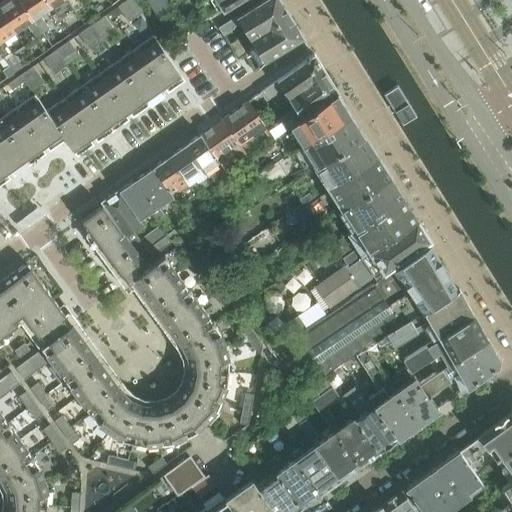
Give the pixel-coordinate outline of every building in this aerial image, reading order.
[(20,0),(3,0),(0,2),(0,9),(14,30),(14,31),(26,23),(31,31),(38,26),(39,26),(20,0)] [(46,0),(20,0),(39,26),(38,26),(42,32),(49,27),(39,14),(51,6),(46,0)] [(46,0),(51,6),(51,5),(58,0),(67,15),(75,9),(68,0),(46,0)] [(68,0),(75,9),(82,5),(78,0),(68,0)] [(133,0),(126,0),(118,6),(122,12),(128,21),(142,12),(133,0)] [(165,0),(157,0),(149,5),(156,15),(169,6),(165,0)] [(230,21),(219,27),(224,34),(234,28),(233,26),(240,22),(263,60),(264,61),(302,38),(304,37),(284,6),(280,0),(261,0),(236,16),(236,17),(230,21)] [(103,2),(94,9),(97,13),(106,7),(103,2)] [(118,6),(110,12),(114,18),(122,12),(118,6)] [(14,30),(0,9),(0,48),(2,52),(6,58),(13,53),(2,38),(14,30)] [(104,15),(92,24),(102,40),(115,31),(104,15)] [(92,24),(79,33),(90,49),(102,40),(92,24)] [(153,35),(117,60),(149,105),(185,80),(153,35)] [(246,54),(236,39),(229,43),(238,59),(246,54)] [(69,40),(56,49),(67,65),(80,56),(69,40)] [(56,49),(44,58),(54,73),(67,65),(56,49)] [(329,78),(325,71),(323,68),(322,68),(319,62),(314,54),(312,55),(277,80),(260,92),(266,100),(283,89),(301,117),(337,93),(338,92),(332,84),(329,78)] [(117,60),(82,85),(113,130),(149,105),(117,60)] [(10,65),(2,70),(8,78),(14,73),(13,72),(14,71),(10,65)] [(33,66),(20,75),(24,81),(31,90),(44,81),(33,66)] [(20,75),(7,84),(11,89),(24,81),(20,75)] [(82,85),(46,110),(65,139),(77,156),(113,130),(82,85)] [(397,85),(383,94),(393,110),(402,124),(415,116),(397,85)] [(337,93),(301,117),(302,117),(289,125),(302,144),(303,145),(350,113),(345,104),(344,105),(339,97),(339,96),(337,93)] [(35,94),(0,118),(0,120),(30,164),(65,139),(46,110),(35,94)] [(259,132),(266,127),(248,100),(247,101),(234,109),(261,148),(267,144),(259,132)] [(234,109),(222,118),(239,143),(240,144),(247,139),(255,151),(261,148),(234,109)] [(302,144),(292,150),(306,171),(313,166),(314,167),(363,134),(360,129),(359,129),(354,121),(355,120),(350,113),(303,145),(302,144)] [(222,118),(211,126),(238,164),(242,162),(237,155),(241,152),(236,145),(239,143),(222,118)] [(0,120),(0,185),(30,164),(0,120)] [(277,120),(266,127),(273,137),(284,130),(277,120)] [(211,126),(200,134),(220,162),(226,172),(238,164),(211,126)] [(200,134),(184,145),(210,183),(217,178),(211,168),(220,162),(200,134)] [(363,134),(314,167),(327,187),(377,155),(371,146),(364,134),(363,134)] [(210,183),(184,145),(169,155),(195,193),(210,183)] [(169,155),(153,166),(173,196),(182,190),(188,198),(195,193),(169,155)] [(327,188),(294,210),(307,231),(328,216),(322,207),(334,199),(341,209),(390,176),(391,176),(377,155),(327,187),(327,188)] [(148,196),(146,197),(148,200),(144,202),(146,205),(150,211),(156,220),(164,214),(159,206),(173,196),(153,166),(136,178),(148,196)] [(390,176),(341,209),(354,229),(404,197),(390,176)] [(148,200),(146,197),(148,196),(136,178),(120,189),(136,212),(146,205),(144,202),(148,200)] [(120,189),(102,201),(103,204),(125,235),(142,223),(139,219),(150,211),(146,205),(136,212),(120,189)] [(429,239),(429,238),(430,238),(418,219),(417,219),(416,218),(417,218),(404,197),(354,229),(346,233),(356,248),(352,251),(342,236),(332,243),(347,263),(315,286),(329,306),(373,276),(374,277),(375,276),(427,240),(428,239),(429,239)] [(0,336),(25,318),(29,324),(25,327),(33,338),(40,334),(46,342),(41,345),(86,406),(91,412),(98,422),(121,438),(146,444),(173,441),(175,446),(188,439),(186,435),(197,429),(206,420),(209,424),(219,413),(216,410),(226,385),(228,359),(220,332),(164,255),(148,267),(125,235),(103,204),(82,220),(89,230),(128,283),(133,279),(181,344),(187,356),(189,369),(186,382),(178,393),(172,398),(168,401),(155,405),(142,403),(130,398),(120,389),(71,323),(68,325),(62,317),(66,315),(28,263),(25,263),(0,280),(0,336)] [(191,204),(184,210),(190,218),(197,213),(191,204)] [(181,230),(192,245),(201,239),(190,223),(181,230)] [(157,226),(140,238),(147,247),(163,235),(157,226)] [(174,228),(166,235),(169,239),(170,239),(178,233),(174,228)] [(146,249),(148,252),(151,257),(172,242),(170,239),(169,239),(166,235),(146,249)] [(201,239),(192,245),(204,261),(213,254),(201,239)] [(378,279),(296,334),(322,371),(324,375),(343,361),(355,353),(366,347),(386,333),(456,290),(453,285),(452,285),(447,276),(447,275),(447,274),(448,271),(442,260),(438,259),(432,248),(429,243),(377,279),(378,279)] [(182,255),(190,265),(197,259),(190,249),(182,255)] [(205,269),(197,259),(190,265),(197,275),(205,269)] [(213,278),(206,283),(214,294),(221,288),(213,278)] [(221,288),(214,294),(223,306),(230,301),(221,288)] [(472,312),(464,298),(458,288),(456,290),(386,333),(403,359),(473,313),(472,312)] [(261,309),(249,318),(254,325),(265,316),(261,309)] [(473,313),(403,359),(410,371),(420,383),(486,337),(486,336),(478,322),(473,313)] [(245,321),(238,327),(246,338),(253,332),(245,321)] [(253,332),(246,338),(255,350),(263,345),(253,332)] [(417,422),(430,413),(437,407),(429,395),(420,383),(410,371),(403,359),(386,333),(366,347),(376,361),(386,355),(399,375),(389,382),(417,422)] [(486,337),(420,383),(429,395),(453,378),(460,390),(467,385),(467,386),(496,364),(498,357),(492,346),(486,337)] [(25,342),(14,350),(20,357),(30,349),(25,342)] [(378,389),(368,395),(397,436),(410,427),(417,422),(389,382),(384,374),(378,364),(376,361),(366,347),(355,353),(375,384),(374,384),(378,389)] [(38,351),(16,367),(24,379),(46,363),(38,351)] [(298,388),(297,389),(308,403),(332,386),(324,375),(322,371),(320,370),(297,387),(298,388)] [(11,371),(0,378),(0,397),(20,383),(11,371)] [(337,374),(328,380),(332,386),(333,388),(342,381),(337,374)] [(30,387),(39,399),(46,393),(38,382),(30,387)] [(359,383),(340,396),(353,414),(352,415),(377,450),(378,450),(397,436),(368,395),(359,383)] [(18,396),(27,408),(34,402),(26,390),(18,396)] [(245,392),(242,408),(251,409),(254,394),(245,392)] [(46,393),(39,399),(47,411),(55,405),(46,393)] [(34,402),(27,408),(36,419),(43,414),(34,402)] [(377,450),(352,415),(339,424),(325,404),(318,410),(332,429),(358,464),(377,450)] [(242,408),(239,423),(248,425),(251,409),(242,408)] [(299,409),(292,414),(313,443),(339,478),(358,464),(332,429),(332,430),(320,438),(299,409)] [(511,410),(506,415),(494,423),(494,424),(478,435),(478,436),(459,449),(472,468),(481,462),(482,461),(482,460),(482,459),(482,458),(482,457),(482,456),(479,452),(486,447),(496,461),(511,449),(511,410)] [(7,489),(8,502),(5,511),(45,511),(47,492),(39,466),(0,411),(0,476),(1,478),(7,489)] [(54,420),(63,432),(70,426),(62,415),(54,420)] [(42,429),(51,441),(58,435),(50,423),(42,429)] [(70,426),(63,432),(71,444),(79,438),(70,426)] [(58,435),(51,441),(59,452),(67,447),(58,435)] [(313,443),(294,457),(319,492),(339,478),(313,443)] [(268,446),(260,451),(277,474),(300,506),(319,492),(294,457),(282,466),(268,446)] [(427,472),(452,507),(451,508),(454,511),(458,511),(464,508),(467,511),(472,508),(464,498),(470,493),(468,490),(481,480),(472,468),(459,449),(459,450),(458,449),(436,465),(437,465),(428,472),(428,471),(427,472)] [(511,449),(496,461),(510,481),(511,479),(511,449)] [(106,463),(120,467),(122,458),(108,455),(106,463)] [(161,456),(147,466),(152,473),(166,463),(161,456)] [(122,458),(120,467),(134,470),(137,461),(122,458)] [(193,461),(167,480),(178,495),(204,476),(193,461)] [(250,461),(242,467),(251,478),(252,478),(259,473),(250,461)] [(454,511),(451,508),(452,507),(427,472),(406,487),(423,511),(436,511),(441,508),(443,511),(444,511),(445,511),(466,511),(467,511),(464,508),(458,511),(454,511)] [(274,511),(292,511),(300,506),(277,474),(258,487),(257,488),(274,511)] [(225,497),(235,511),(274,511),(257,488),(258,487),(252,478),(251,478),(239,487),(226,496),(227,497),(226,498),(225,497)] [(511,511),(511,479),(510,481),(501,488),(511,502),(500,510),(501,511),(511,511)] [(417,511),(402,490),(381,505),(385,511),(417,511)] [(71,492),(71,506),(79,507),(80,492),(71,492)] [(224,498),(226,500),(209,511),(235,511),(225,497),(224,498)]
